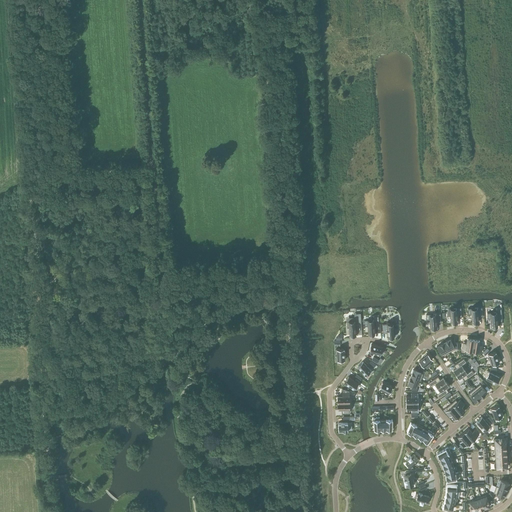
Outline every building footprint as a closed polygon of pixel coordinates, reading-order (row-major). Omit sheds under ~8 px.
[(461,308),(448,309),(449,314),(450,314),(451,323),(457,322),(457,317),(462,317),(461,308)] [(482,308),(468,308),(468,314),(471,314),(472,322),(478,322),(478,317),(483,317),(482,308)] [(495,312),(487,313),(487,318),(491,318),(491,327),(497,326),(497,321),(502,321),(501,309),(495,309),(495,312)] [(355,321),(347,321),(347,327),(349,327),(349,335),(356,335),(355,330),(360,330),(360,323),(361,323),(361,313),(354,313),(355,321)] [(435,314),(426,314),(426,320),(430,320),(430,328),(436,328),(436,323),(441,322),(441,313),(435,314)] [(373,320),(364,320),(364,326),(368,326),(368,334),(375,334),(374,329),(379,328),(378,316),(373,317),(373,320)] [(387,323),(382,323),(382,333),(388,333),(388,337),(394,337),(394,333),(397,332),(397,327),(394,327),(393,323),(387,323)] [(463,342),(462,349),(472,351),(473,339),(467,338),(466,343),(463,342)] [(450,339),(444,343),(449,352),(455,349),(450,339)] [(473,339),(472,351),(481,352),(482,345),(479,345),(480,340),(473,339)] [(444,343),(437,346),(442,356),(449,352),(444,343)] [(371,344),(370,351),(382,354),(384,347),(371,344)] [(344,349),(336,349),(336,354),(337,354),(337,355),(336,355),(336,360),(345,360),(344,359),(345,359),(345,355),(344,355),(344,349)] [(496,352),(488,354),(489,359),(490,359),(491,360),(490,360),(491,365),(499,363),(499,362),(500,361),(499,358),(498,358),(496,352)] [(424,356),(419,361),(424,366),(432,359),(428,354),(427,354),(426,354),(424,356)] [(456,368),(453,370),(456,375),(466,368),(463,364),(466,362),(464,358),(454,365),(456,368)] [(363,361),(358,366),(366,376),(367,376),(372,372),(363,361)] [(466,368),(456,375),(459,379),(462,377),(465,380),(474,374),(472,370),(468,372),(466,368)] [(413,370),(410,376),(419,380),(421,380),(423,373),(413,370)] [(487,371),(484,377),(496,383),(499,377),(487,371)] [(348,376),(344,382),(354,389),(356,390),(360,384),(358,383),(348,376)] [(410,376),(408,383),(417,387),(419,380),(410,376)] [(438,376),(428,383),(431,387),(434,384),(437,388),(446,382),(443,377),(440,379),(438,376)] [(382,381),(379,388),(389,393),(392,387),(386,384),(387,383),(384,381),(383,382),(382,381)] [(440,392),(436,395),(439,398),(449,392),(446,388),(449,386),(446,382),(437,388),(440,392)] [(480,384),(474,389),(481,397),(487,392),(480,384)] [(474,389),(469,393),(476,402),(481,397),(474,389)] [(342,396),(337,396),(338,403),(352,402),(352,396),(349,396),(349,393),(342,393),(342,396)] [(411,396),(406,396),(406,403),(418,402),(418,393),(411,393),(411,396)] [(456,400),(451,404),(460,415),(465,411),(462,407),(464,404),(460,399),(457,401),(456,400)] [(352,402),(338,403),(338,409),(343,409),(343,412),(350,412),(350,409),(352,409),(352,402)] [(418,402),(406,403),(406,409),(411,409),(411,412),(419,412),(419,402),(418,402)] [(448,409),(445,412),(449,417),(452,415),(455,419),(460,415),(451,404),(446,408),(448,409)] [(498,406),(490,408),(492,413),(493,413),(495,419),(502,417),(500,410),(501,410),(500,406),(499,407),(498,406)] [(482,417),(476,421),(485,431),(490,427),(482,417)] [(410,422),(407,431),(412,434),(416,424),(410,422)] [(347,423),(338,423),(338,431),(348,430),(347,423)] [(416,424),(412,434),(418,436),(423,428),(423,426),(416,423),(416,424)] [(423,428),(418,436),(423,439),(428,431),(423,428)] [(468,428),(464,432),(472,442),(477,438),(476,437),(479,435),(474,430),(472,432),(468,428)] [(428,431),(423,439),(428,443),(434,433),(429,430),(428,431)] [(464,432),(459,436),(462,440),(459,442),(464,447),(467,445),(467,446),(472,442),(464,432)] [(448,447),(437,453),(440,459),(451,453),(448,447)] [(407,463),(405,464),(409,468),(410,466),(411,467),(411,466),(412,466),(414,464),(419,459),(418,458),(420,457),(416,453),(415,455),(414,454),(411,457),(410,456),(408,458),(409,459),(406,462),(407,463)] [(451,453),(440,459),(442,464),(452,460),(454,459),(451,453)] [(452,460),(442,464),(444,469),(454,466),(452,460)] [(454,466),(444,469),(446,475),(455,473),(454,466)] [(405,479),(404,479),(404,482),(406,482),(407,486),(408,486),(408,488),(413,487),(412,485),(413,485),(413,483),(413,480),(412,480),(411,473),(410,473),(410,472),(405,473),(405,474),(404,475),(405,479)] [(455,473),(446,475),(447,481),(459,478),(458,472),(455,473)] [(501,480),(498,487),(506,489),(509,482),(501,480)] [(496,486),(494,493),(504,496),(506,489),(498,487),(496,486)] [(416,493),(414,498),(416,498),(416,499),(420,500),(419,502),(422,503),(423,501),(427,503),(427,502),(429,502),(430,498),(429,497),(429,496),(428,496),(425,495),(422,494),(419,493),(418,493),(418,494),(416,493)] [(486,495),(480,497),(484,508),(489,506),(486,495)] [(445,496),(444,501),(453,505),(456,505),(458,498),(455,498),(445,496)] [(480,497),(475,499),(475,500),(478,510),(484,508),(480,497)] [(475,500),(470,502),(473,511),(478,510),(475,500)] [(444,501),(442,507),(452,510),(453,505),(444,501)]
